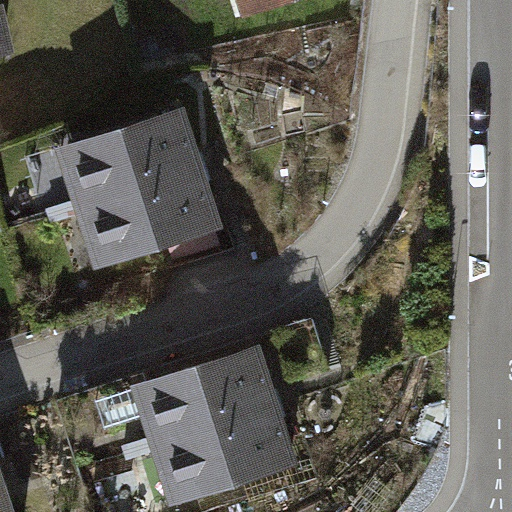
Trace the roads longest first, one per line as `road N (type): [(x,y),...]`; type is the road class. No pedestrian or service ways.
road 1 (residential): [(398,0),(381,149),(356,217),(292,282),(193,327),(0,389)]
road 2 (residential): [(503,0),(504,511)]
